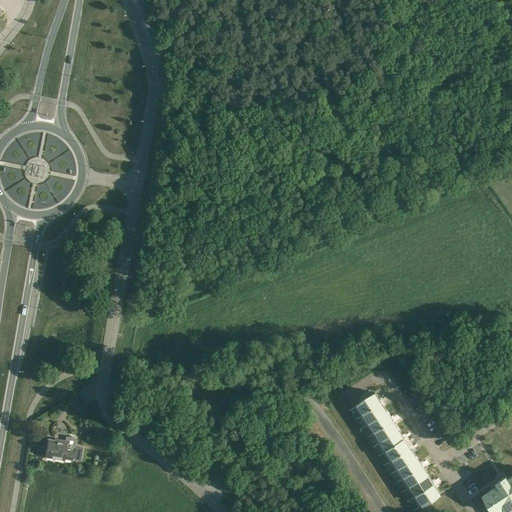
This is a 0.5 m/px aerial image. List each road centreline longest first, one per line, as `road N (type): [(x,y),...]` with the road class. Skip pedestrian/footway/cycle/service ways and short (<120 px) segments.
road 1 (unclassified): [(207,496),(111,416),(104,387),(135,186)]
road 2 (primary): [(0,447),(43,214)]
road 3 (unclassified): [(135,186),(153,77),(128,0)]
road 4 (primary): [(59,132),(79,0)]
road 5 (primary): [(64,0),(29,126)]
road 6 (residential): [(312,403),(383,511)]
